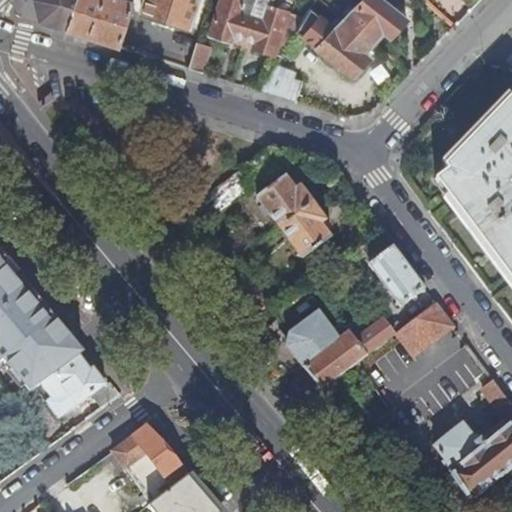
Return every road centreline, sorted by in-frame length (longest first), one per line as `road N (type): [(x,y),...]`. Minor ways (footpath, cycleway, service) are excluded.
road 1 (residential): [(362,153),(29,46),(0,24)]
road 2 (primary): [(193,364),(0,130)]
road 3 (residential): [(511,365),(362,153)]
road 4 (residential): [(193,364),(0,510)]
road 5 (residential): [(362,153),(511,0)]
road 6 (primary): [(320,511),(193,364)]
